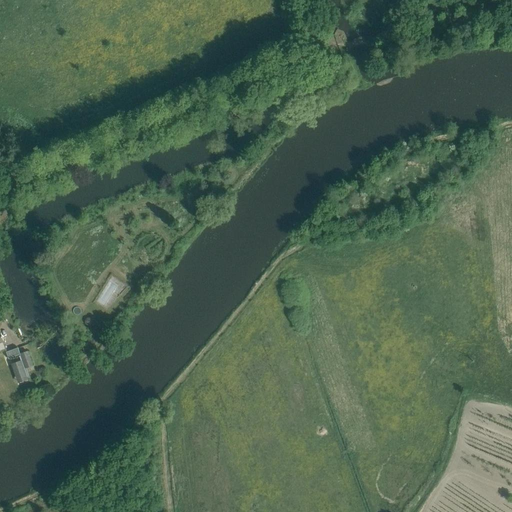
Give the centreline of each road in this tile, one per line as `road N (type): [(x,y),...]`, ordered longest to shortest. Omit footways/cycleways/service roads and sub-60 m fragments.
road 1 (track): [(158,402),(355,183),(403,152),(511,128)]
road 2 (track): [(311,47),(297,64),(246,89),(0,193)]
